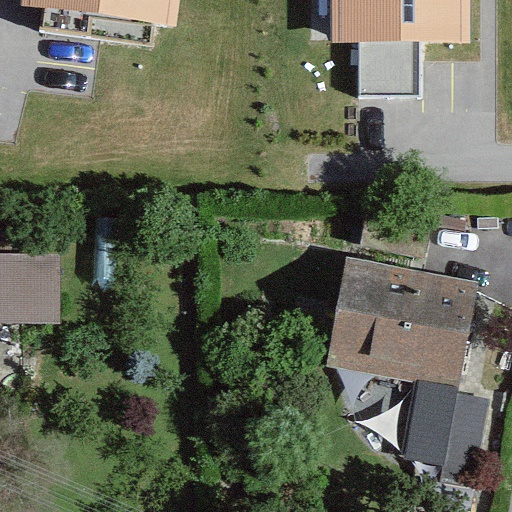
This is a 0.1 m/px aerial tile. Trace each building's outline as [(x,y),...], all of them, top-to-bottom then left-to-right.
[(180,0),(24,0),(23,13),(176,31),(180,0)] [(469,0),(331,0),(331,48),(470,48),(469,0)] [(362,246),(425,258),(433,216),(370,204),(362,246)] [(0,255),(0,322),(60,323),(60,256),(0,255)] [(482,290),(348,268),(330,375),(464,397),(482,290)] [(459,407),(460,401),(420,394),(404,474),(444,481),(459,407)] [(494,413),(459,407),(444,481),(443,491),(478,498),(494,413)]
